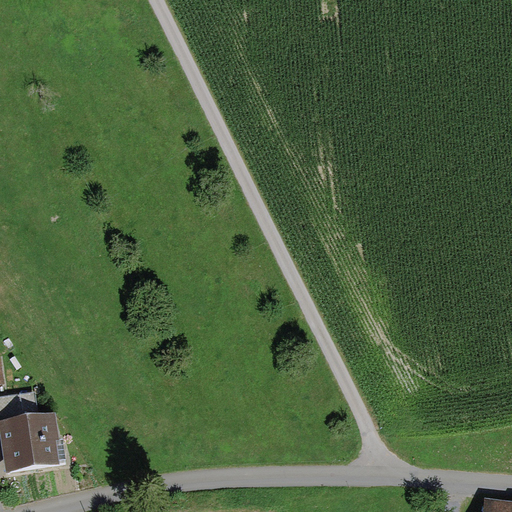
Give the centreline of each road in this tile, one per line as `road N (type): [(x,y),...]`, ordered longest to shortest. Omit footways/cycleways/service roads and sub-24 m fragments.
road 1 (track): [(378,475),(372,435),(156,0)]
road 2 (residential): [(511,486),(378,475),(185,479),(45,511)]
